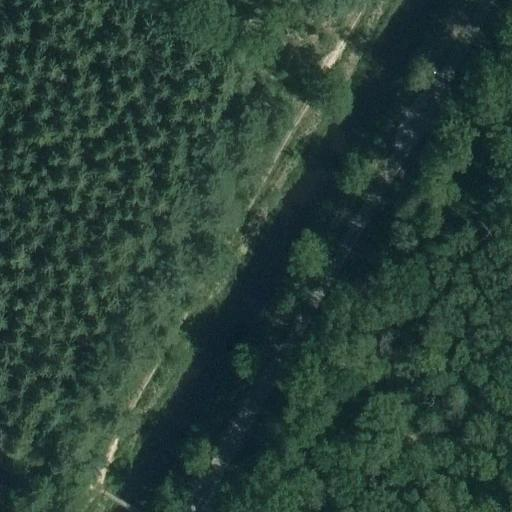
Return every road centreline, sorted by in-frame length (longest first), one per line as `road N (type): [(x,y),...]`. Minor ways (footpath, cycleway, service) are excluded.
road 1 (unclassified): [(492,0),(193,511)]
road 2 (track): [(339,61),(100,491)]
